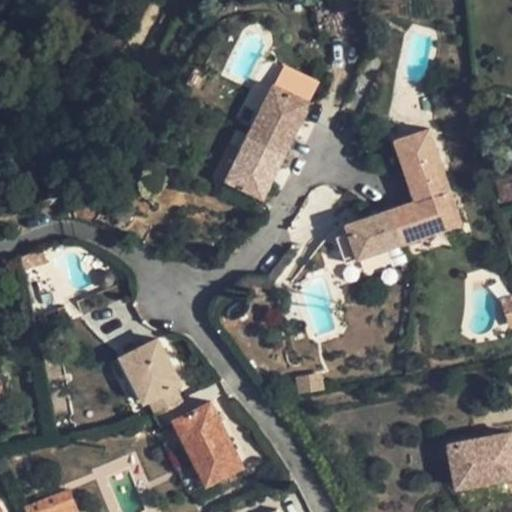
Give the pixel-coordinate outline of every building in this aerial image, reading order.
[(267,120),(259,137),(287,151),(312,102),(274,84),(259,116),(267,120)] [(259,116),(250,132),(259,137),(267,120),(259,116)] [(398,140),(410,175),(429,169),(432,176),(413,183),(419,199),(452,188),(431,129),(398,140)] [(259,137),(250,132),(242,149),(250,153),(259,137)] [(250,153),(242,149),(227,179),(264,198),(287,151),(259,137),(250,153)] [(410,175),(413,183),(432,176),(429,169),(410,175)] [(452,188),(419,199),(404,204),(392,208),(405,242),(463,222),(452,188)] [(392,208),(366,218),(368,225),(352,230),(340,234),(349,262),(405,242),(392,208)] [(366,218),(349,224),(352,230),(368,225),(366,218)] [(163,337),(150,343),(156,355),(168,349),(163,337)] [(150,343),(124,355),(145,397),(150,395),(157,408),(182,397),(176,384),(169,369),(176,365),(168,349),(156,355),(150,343)] [(176,365),(169,369),(176,384),(183,381),(176,365)] [(182,397),(157,408),(165,425),(177,419),(189,413),(182,397)] [(245,465),(214,401),(189,413),(177,419),(207,484),(245,465)] [(511,425),(451,438),(459,480),(511,470),(511,425)] [(511,470),(459,480),(464,500),(511,490),(511,470)] [(73,511),(77,511),(70,493),(26,508),(28,511),(73,511)]
